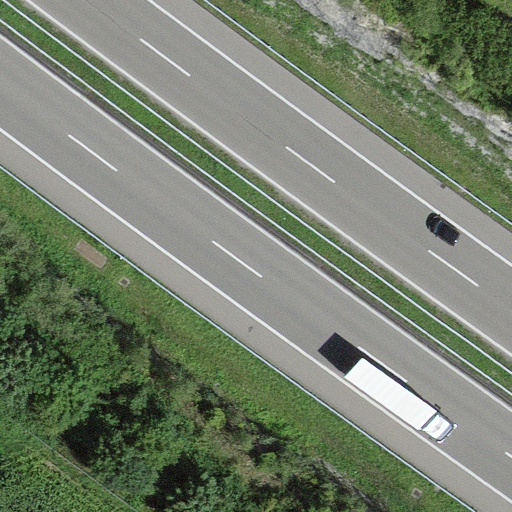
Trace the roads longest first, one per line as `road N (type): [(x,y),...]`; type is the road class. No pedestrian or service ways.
road 1 (motorway): [(0,85),(511,459)]
road 2 (motorway): [(511,308),(90,0)]
